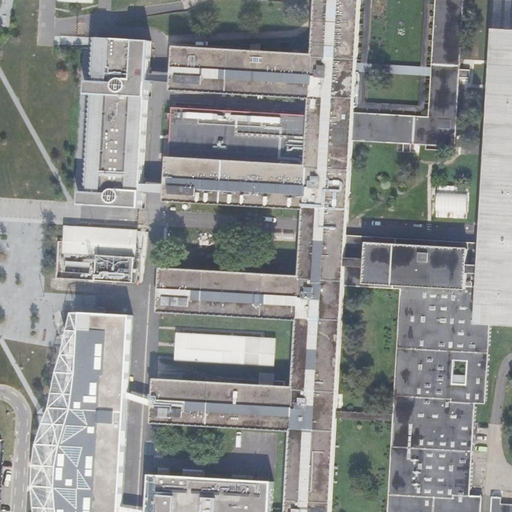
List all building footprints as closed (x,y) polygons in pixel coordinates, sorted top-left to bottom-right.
[(295,432),(288,511),(333,511),(339,416),(346,287),(349,237),(349,228),(354,141),(356,113),(362,0),(318,0),(315,56),(175,48),(174,68),(173,92),(312,100),(311,116),(172,108),(169,159),(166,204),(305,212),(305,227),(303,277),(163,267),(160,307),(301,319),(298,390),(158,380),(155,423),(295,432)] [(437,0),(430,117),(356,113),(354,141),(456,147),(460,78),(470,79),(470,70),(461,70),(464,0),(437,0)] [(511,31),(496,31),(483,245),(478,328),(491,329),(511,329),(511,31)] [(152,41),(99,38),(96,81),(94,81),(88,81),(87,95),(93,95),(96,95),(90,192),(87,192),(82,192),(81,206),(138,209),(142,209),(152,41)] [(96,95),(93,95),(87,192),(90,192),(96,95)] [(468,218),(469,186),(439,185),(437,217),(468,218)] [(137,231),(64,226),(64,242),(63,254),(97,256),(96,281),(138,285),(141,270),(141,254),(139,242),(138,242),(138,231),(137,231)] [(483,245),(349,237),(346,287),(401,290),(394,418),(388,511),(482,511),(483,498),(470,497),(475,404),(486,405),(491,329),(478,328),(483,245)] [(63,254),(64,242),(59,242),(57,279),(77,280),(96,281),(97,256),(63,254)] [(80,361),(83,313),(76,313),(75,313),(66,355),(59,373),(53,408),(46,424),(39,446),(37,468),(38,479),(36,488),(37,511),(60,511),(59,504),(58,490),(59,485),(59,475),(59,470),(62,459),(63,448),(67,434),(71,421),(75,405),(78,384),(80,361)] [(122,511),(133,316),(83,313),(80,361),(78,384),(75,405),(71,421),(67,434),(63,448),(62,459),(59,470),(59,475),(59,485),(58,490),(59,504),(60,511),(122,511)] [(276,339),(177,334),(175,361),(275,366),(276,339)] [(271,511),(274,482),(153,475),(150,511),(271,511)] [(511,511),(511,504),(502,504),(503,498),(492,497),(491,511),(511,511)]
